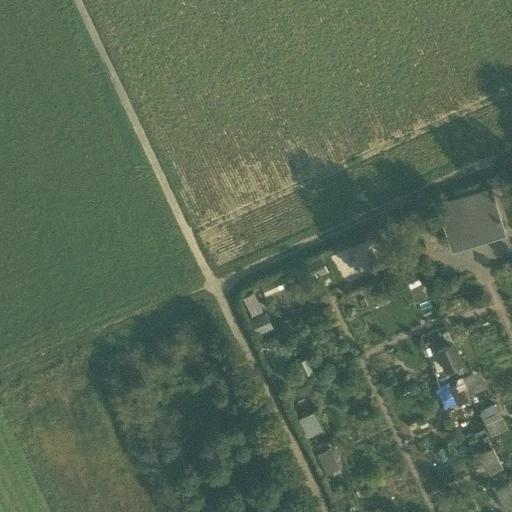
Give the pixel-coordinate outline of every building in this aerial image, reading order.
[(490,185),(440,201),(443,213),(440,214),(449,243),(489,231),(490,236),(504,232),(490,185)] [(320,255),(309,260),(316,275),(327,270),(320,255)] [(419,276),(407,282),(414,299),(426,294),(419,276)] [(268,327),(262,314),(251,320),(258,333),(268,327)] [(280,343),(267,349),(273,361),(286,355),(280,343)] [(453,343),(435,351),(444,371),(462,363),(453,343)] [(480,388),(472,373),(464,377),(471,392),(480,388)] [(468,398),(461,383),(450,388),(457,404),(468,398)] [(495,401),(477,410),(488,433),(506,425),(495,401)] [(313,411),(301,416),(309,435),(321,430),(313,411)] [(330,448),(318,453),(327,472),(332,469),(329,463),(336,460),(330,448)] [(492,448),(480,454),(489,473),(501,467),(492,448)] [(511,505),(511,490),(509,484),(496,490),(499,498),(506,495),(511,506),(511,505)]
